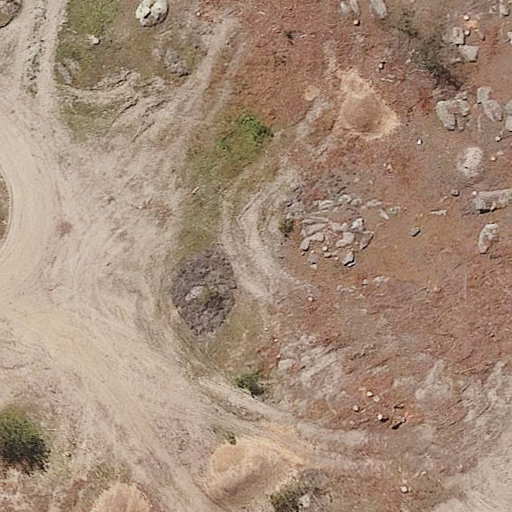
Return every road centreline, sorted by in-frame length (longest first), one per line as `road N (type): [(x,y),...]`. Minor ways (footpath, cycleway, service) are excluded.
road 1 (track): [(0,309),(31,318),(74,348),(207,511)]
road 2 (track): [(0,119),(21,142),(46,214),(24,278),(0,289)]
